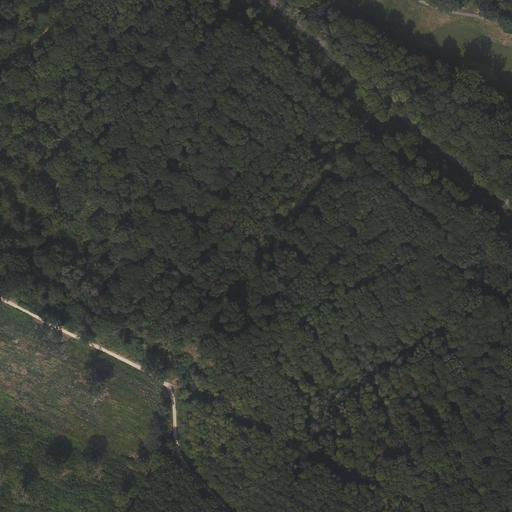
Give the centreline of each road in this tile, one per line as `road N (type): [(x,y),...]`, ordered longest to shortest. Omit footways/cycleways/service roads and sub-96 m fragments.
road 1 (tertiary): [(511,208),(271,0)]
road 2 (track): [(0,298),(177,391)]
road 3 (track): [(177,391),(180,445),(230,511)]
